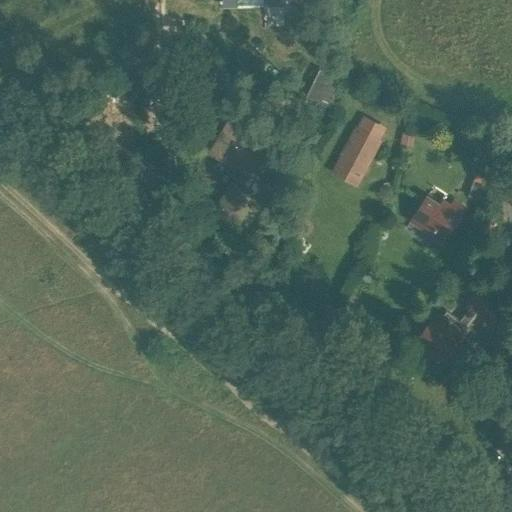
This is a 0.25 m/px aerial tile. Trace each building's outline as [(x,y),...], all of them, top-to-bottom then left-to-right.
[(313,80),(305,96),(333,110),(333,90),(313,80)] [(357,186),(381,139),(387,127),(363,114),(357,127),(354,125),(329,172),(357,186)] [(246,190),(252,179),(250,178),(270,143),(227,118),(207,154),(239,172),(233,182),(229,180),(212,210),(239,225),(256,195),(246,190)] [(405,144),(407,133),(401,132),(399,142),(405,144)] [(414,134),(407,133),(405,144),(411,145),(414,134)] [(486,185),(491,169),(478,164),(472,180),(486,185)] [(462,211),(442,198),(439,202),(425,193),(407,221),(442,243),(462,211)] [(484,214),(480,226),(488,228),(492,216),(484,214)] [(492,328),(510,304),(483,283),(464,306),(492,328)] [(468,328),(446,312),(437,324),(429,318),(412,340),(448,367),(465,345),(459,340),(468,328)] [(510,374),(510,337),(493,337),(492,337),(492,356),(489,356),(487,356),(487,374),(489,374),(510,374)]
